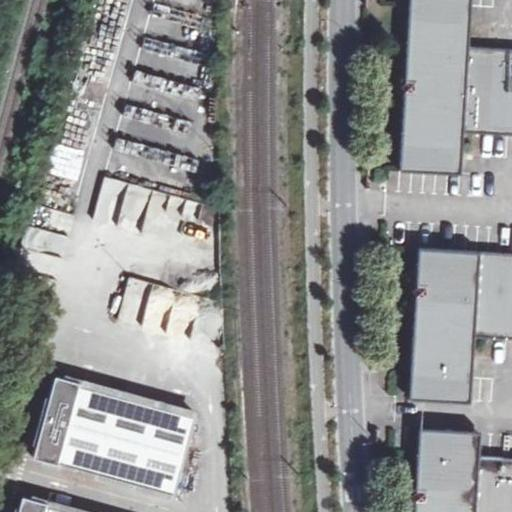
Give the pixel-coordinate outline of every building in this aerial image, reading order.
[(469,29),(470,0),(410,0),(406,85),(400,169),(460,173),(462,153),(463,130),(479,132),(511,133),(511,49),(485,48),(467,47),(469,29)] [(410,397),(471,401),(473,360),(474,335),(491,336),(511,337),(511,252),(420,248),(417,293),(410,397)] [(188,338),(199,295),(128,278),(117,321),(188,338)] [(34,456),(174,495),(196,413),(56,375),(50,396),(46,395),(49,400),(46,411),(53,413),(51,422),(43,420),(34,456)] [(46,411),(43,420),(51,422),(53,413),(46,411)] [(511,511),(511,457),(479,456),(480,432),(420,429),(416,493),(414,511),(511,511)] [(83,511),(23,495),(18,511),(83,511)]
